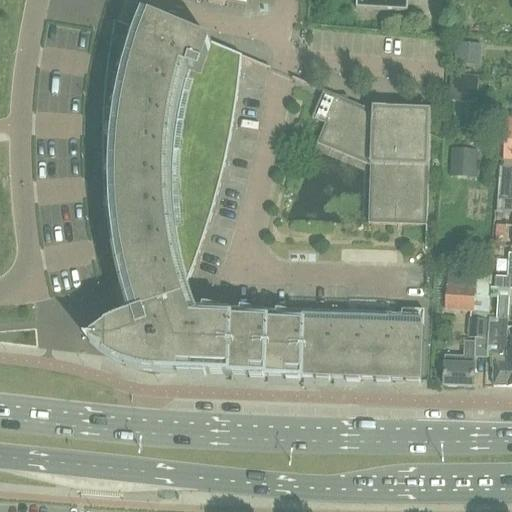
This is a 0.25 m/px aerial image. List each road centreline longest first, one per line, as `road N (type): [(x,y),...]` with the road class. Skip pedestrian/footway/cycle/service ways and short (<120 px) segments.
road 1 (primary): [(0,456),(294,487),(511,488)]
road 2 (primary): [(511,441),(201,436),(0,418)]
road 3 (unclassified): [(0,294),(34,290),(19,112),(36,0)]
road 4 (unclassified): [(145,0),(283,36)]
